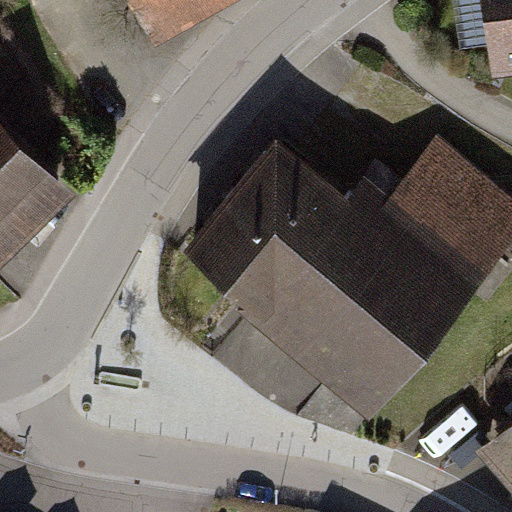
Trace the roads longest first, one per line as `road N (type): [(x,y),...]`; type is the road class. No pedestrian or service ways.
road 1 (residential): [(12,375),(66,329),(157,160),(222,80),(307,0)]
road 2 (residential): [(407,511),(376,496),(92,450),(56,429),(12,375)]
